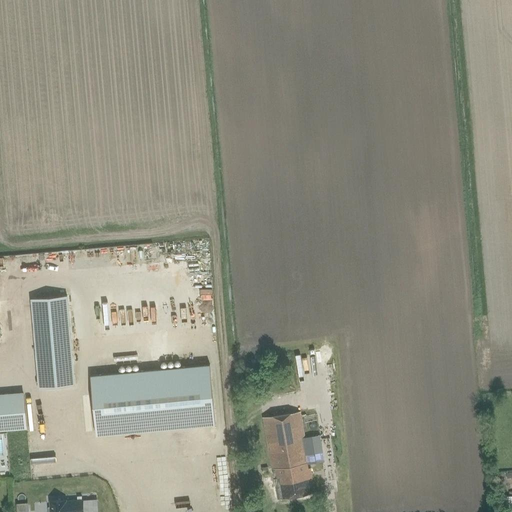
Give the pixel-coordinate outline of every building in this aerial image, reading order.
[(145,262),(141,263),(141,266),(152,265),(151,257),(144,257),(145,262)] [(78,384),(72,293),(35,295),(41,386),(78,384)] [(215,424),(210,365),(90,376),(96,435),(215,424)] [(264,418),(268,439),(278,500),(315,494),(310,469),(309,469),(308,463),(310,463),(301,411),(264,418)] [(320,435),(305,438),(310,463),(324,461),(320,435)] [(500,508),(511,507),(511,496),(500,497),(500,508)] [(50,501),(50,507),(48,507),(48,511),(83,511),(83,500),(66,501),(66,500),(50,501)] [(17,511),(28,511),(28,503),(16,504),(17,511)]
